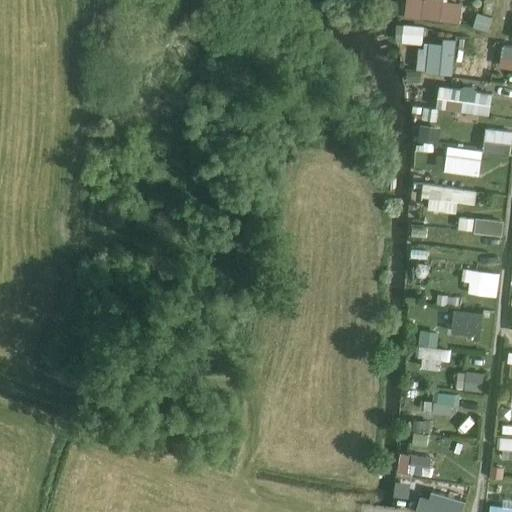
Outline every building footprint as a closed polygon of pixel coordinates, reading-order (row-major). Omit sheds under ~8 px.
[(406,0),(406,18),(464,20),(464,1),(444,0),(406,0)] [(480,11),(475,25),(490,30),(495,17),(480,11)] [(397,43),(425,43),(425,25),(397,24),(397,43)] [(420,44),(418,72),(464,75),(465,71),(493,73),(495,44),(473,42),(472,56),(456,54),(458,38),(445,37),(444,45),(420,44)] [(511,45),(503,46),(502,68),(511,68),(511,45)] [(491,112),(493,89),(440,85),(438,108),(491,112)] [(420,125),(420,141),(439,142),(440,126),(420,125)] [(511,154),(511,145),(511,130),(488,126),(484,150),(511,154)] [(448,146),(447,172),(482,173),(483,147),(448,146)] [(428,209),(459,213),(460,201),(477,203),(479,190),(424,182),(423,195),(430,196),(428,209)] [(462,213),(459,228),(503,235),(505,221),(462,213)] [(462,280),(471,281),(469,292),(497,296),(501,272),(464,267),(462,280)] [(451,331),(480,336),(485,312),(455,307),(451,331)] [(422,328),(419,342),(438,345),(440,332),(422,328)] [(441,358),(452,359),(453,348),(418,345),(417,356),(425,356),(424,368),(440,369),(441,358)] [(458,389),(485,389),(485,370),(459,370),(458,389)] [(433,413),(455,415),(457,393),(436,391),(433,413)] [(416,419),(414,429),(432,432),(434,422),(416,419)] [(414,446),(429,446),(429,433),(414,433),(414,446)] [(511,436),(501,436),(500,460),(511,460),(511,436)] [(432,489),(467,498),(469,489),(434,480),(432,489)] [(463,511),(466,500),(423,491),(418,511),(463,511)]
